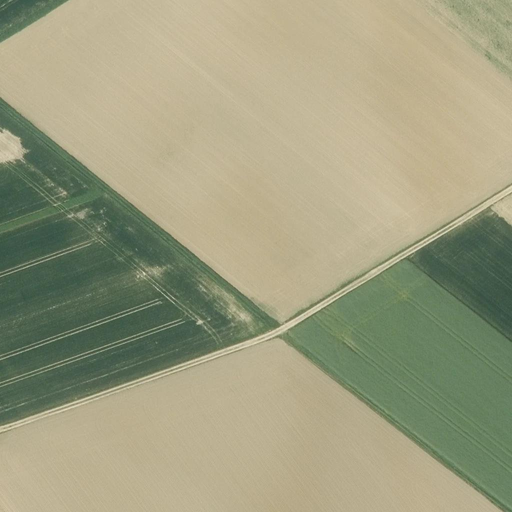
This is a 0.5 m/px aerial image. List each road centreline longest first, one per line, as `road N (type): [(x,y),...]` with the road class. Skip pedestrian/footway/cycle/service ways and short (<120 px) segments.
road 1 (track): [(504,511),(0,107)]
road 2 (track): [(0,440),(286,338),(511,200)]
